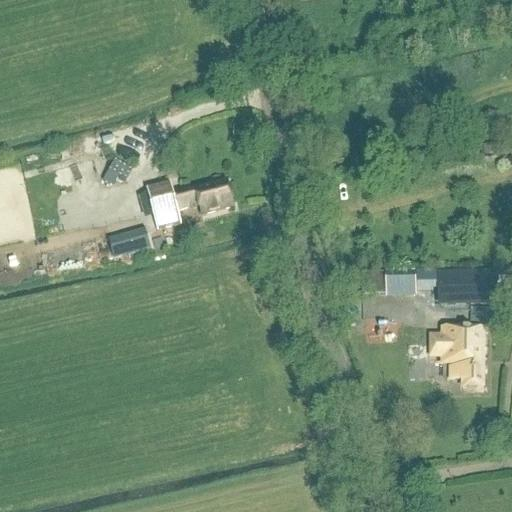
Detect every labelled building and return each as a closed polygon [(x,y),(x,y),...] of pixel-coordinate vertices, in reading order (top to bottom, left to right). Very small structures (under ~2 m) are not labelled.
[(511,58),(491,60),(493,79),(511,77),(511,58)] [(233,210),(227,185),(195,194),(195,192),(183,195),(187,211),(199,208),(201,219),(233,210)] [(149,199),(157,233),(181,227),(172,193),(149,199)] [(122,246),(124,261),(148,258),(146,243),(122,246)] [(439,309),(496,307),(495,277),(438,278),(439,309)] [(470,309),(470,319),(500,320),(500,310),(470,309)] [(450,360),(450,367),(450,384),(462,384),(462,391),(483,391),(482,332),(470,332),(470,335),(454,335),(454,332),(442,332),(442,340),(430,340),(430,360),(450,360)]
